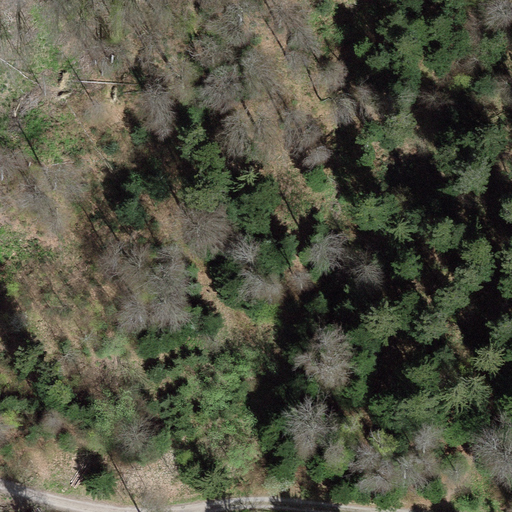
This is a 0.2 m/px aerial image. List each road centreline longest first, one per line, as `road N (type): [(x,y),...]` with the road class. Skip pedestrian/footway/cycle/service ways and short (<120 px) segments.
road 1 (track): [(380,511),(284,499),(181,511)]
road 2 (track): [(127,511),(0,482)]
